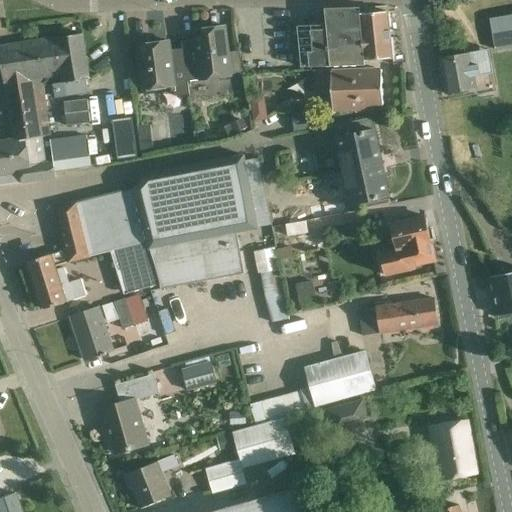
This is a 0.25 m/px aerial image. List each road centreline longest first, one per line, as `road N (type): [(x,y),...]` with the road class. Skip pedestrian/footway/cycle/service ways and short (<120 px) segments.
road 1 (unclassified): [(509,511),(411,0)]
road 2 (unknown): [(42,397),(244,336),(273,344),(286,361)]
road 3 (residential): [(90,511),(0,297)]
road 4 (residential): [(62,0),(204,0)]
